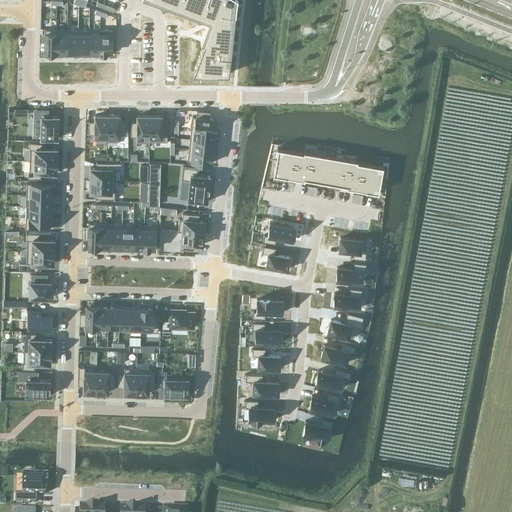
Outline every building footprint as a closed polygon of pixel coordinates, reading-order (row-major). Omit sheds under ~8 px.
[(161,0),(202,15),(209,30),(192,74),(228,74),(235,0),(161,0)] [(44,29),(44,52),(56,52),(56,29),(44,29)] [(56,29),(56,52),(67,52),(67,29),(56,29)] [(67,29),(67,52),(78,52),(78,29),(67,29)] [(78,29),(78,52),(81,52),(89,52),(89,33),(90,33),(90,29),(83,29),(78,29)] [(89,33),(89,52),(100,53),(100,33),(90,33),(89,33)] [(100,53),(105,53),(111,53),(112,33),(100,33),(100,53)] [(34,109),(34,116),(41,116),(40,137),(40,138),(41,138),(56,138),(56,139),(57,139),(57,138),(57,130),(57,129),(57,125),(58,125),(58,124),(57,124),(58,116),(57,116),(48,115),(48,109),(34,109)] [(89,121),(88,134),(94,134),(94,137),(106,137),(107,137),(107,115),(95,115),(95,121),(89,121)] [(106,137),(106,141),(119,141),(119,134),(125,134),(125,122),(119,122),(119,115),(107,115),(107,137),(106,137)] [(131,122),(131,134),(131,136),(137,136),(137,137),(149,137),(149,116),(137,116),(137,122),(131,122)] [(149,116),(149,137),(161,137),(161,134),(167,134),(167,122),(161,122),(161,116),(149,116)] [(192,116),(191,128),(214,130),(215,119),(192,116)] [(191,128),(189,139),(213,141),(214,130),(191,128)] [(189,139),(188,150),(212,152),(213,141),(189,139)] [(29,142),(29,149),(30,149),(30,160),(56,161),(56,155),(56,149),(41,148),(42,142),(29,142)] [(273,173),(272,175),(273,175),(274,174),(275,175),(282,176),(284,176),(284,177),(285,177),(285,176),(303,180),(304,180),(304,179),(304,178),(317,180),(324,182),(327,182),(334,183),(347,186),(346,187),(347,188),(347,187),(366,191),(367,191),(377,193),(378,193),(378,192),(380,183),(380,182),(380,179),(381,179),(381,178),(381,176),(382,169),(382,167),(383,167),(383,166),(382,166),(371,164),(370,164),(357,162),(357,161),(357,160),(356,160),(348,158),(347,158),(342,158),(335,156),(331,155),(330,155),(325,155),(318,153),(314,153),(314,152),(313,152),(304,151),(303,150),(303,152),(290,150),(289,150),(278,148),(277,148),(277,149),(277,150),(276,158),(275,159),(275,160),(275,163),(274,163),(274,164),(273,173)] [(188,150),(187,161),(210,163),(211,157),(212,152),(188,150)] [(28,171),(28,178),(40,179),(41,173),(55,173),(56,167),(56,161),(30,160),(29,172),(28,171)] [(90,168),(90,180),(115,181),(116,167),(121,167),(121,163),(96,162),(96,168),(90,168)] [(150,163),(148,205),(159,205),(160,163),(150,163)] [(182,178),(181,179),(182,179),(190,180),(188,199),(187,199),(187,200),(188,200),(206,202),(205,202),(207,202),(207,201),(207,192),(208,192),(208,191),(208,186),(208,185),(209,177),(209,176),(208,176),(197,175),(198,168),(198,167),(197,167),(197,168),(184,166),(183,166),(183,167),(182,178)] [(90,180),(89,192),(95,192),(95,198),(115,199),(115,181),(90,180)] [(26,183),(26,195),(49,195),(49,194),(50,187),(55,187),(56,183),(49,183),(49,184),(26,183)] [(26,195),(26,206),(49,207),(49,205),(49,198),(55,198),(55,194),(49,194),(49,195),(26,195)] [(26,206),(25,217),(49,218),(49,217),(49,209),(55,210),(55,206),(49,205),(49,207),(26,206)] [(179,218),(178,231),(182,231),(203,233),(204,221),(198,220),(199,214),(183,213),(182,219),(179,218)] [(25,217),(25,229),(48,230),(48,221),(54,221),(54,217),(49,217),(49,218),(25,217)] [(88,223),(88,246),(99,246),(100,223),(88,223)] [(100,223),(99,246),(110,247),(111,223),(100,223)] [(111,223),(110,247),(121,247),(122,224),(111,223)] [(264,234),(262,241),(275,243),(276,237),(292,240),(292,239),(293,239),(293,238),(292,238),(293,235),(293,234),(294,227),(269,223),(267,235),(264,234)] [(122,224),(121,247),(132,248),(133,228),(133,224),(122,224)] [(143,224),(143,229),(144,229),(143,248),(155,248),(155,225),(143,224)] [(133,228),(132,248),(143,248),(144,229),(143,229),(133,228)] [(182,231),(181,243),(181,249),(195,251),(196,245),(202,245),(203,233),(182,231)] [(26,233),(26,240),(27,240),(27,251),(53,252),(54,246),(53,246),(53,240),(39,239),(39,233),(26,233)] [(338,248),(339,248),(338,250),(353,251),(352,258),(365,259),(366,252),(364,252),(365,240),(340,237),(339,244),(339,245),(339,248),(338,248)] [(263,245),(262,252),(268,253),(266,266),(287,269),(289,257),(275,254),(276,248),(263,245)] [(19,262),(19,269),(38,270),(38,264),(53,264),(53,258),(53,252),(27,251),(26,262),(19,262)] [(337,267),(335,280),(361,282),(362,270),(365,270),(366,263),(354,262),(353,268),(337,267)] [(30,281),(29,296),(52,297),(52,288),(50,288),(50,281),(47,281),(47,274),(31,274),(31,281),(30,281)] [(333,299),(333,306),(358,308),(359,296),(361,296),(362,289),(349,288),(349,294),(334,293),(334,294),(334,295),(334,298),(333,298),(333,299)] [(253,311),(252,318),(265,318),(265,312),(281,313),(282,309),(281,309),(282,300),(279,300),(279,299),(279,300),(270,299),(270,298),(259,297),(259,299),(257,298),(256,311),(253,311)] [(80,313),(79,325),(85,326),(85,330),(97,330),(97,326),(97,307),(86,306),(86,313),(80,313)] [(97,307),(97,326),(108,326),(108,307),(97,307)] [(108,307),(108,326),(119,327),(119,308),(108,307)] [(119,308),(119,327),(129,327),(130,327),(130,308),(119,308)] [(129,327),(129,331),(141,332),(141,308),(130,308),(130,327),(129,327)] [(141,308),(141,332),(158,332),(159,315),(153,315),(153,309),(147,308),(141,308)] [(27,327),(26,328),(27,328),(51,329),(52,329),(52,328),(51,328),(51,316),(40,315),(40,310),(41,310),(41,309),(40,309),(40,310),(27,309),(27,310),(27,327)] [(163,321),(163,333),(170,334),(170,327),(193,328),(194,312),(185,311),(185,309),(180,309),(170,309),(169,321),(163,321)] [(330,319),(327,332),(348,337),(351,325),(360,327),(363,317),(347,313),(344,323),(330,319)] [(252,322),(252,329),(255,329),(255,341),(280,342),(281,329),(264,329),(265,322),(252,322)] [(21,332),(21,339),(24,339),(24,351),(50,352),(50,345),(50,339),(35,339),(36,333),(21,332)] [(322,350),(321,357),(345,363),(348,351),(354,353),(355,346),(341,342),(340,348),(335,347),(324,344),(323,346),(323,350),(322,350)] [(252,348),(252,355),(258,355),(257,367),(279,368),(279,355),(265,355),(265,348),(252,348)] [(22,362),(22,369),(34,369),(35,363),(49,364),(50,358),(50,352),(24,351),(23,362),(22,362)] [(136,368),(135,393),(148,394),(148,388),(154,388),(154,371),(148,371),(148,368),(148,362),(137,362),(136,368)] [(78,366),(77,385),(83,386),(83,392),(95,392),(96,371),(85,370),(85,366),(78,366)] [(316,376),(314,382),(339,388),(342,377),(350,378),(351,371),(335,367),(333,374),(318,370),(317,371),(317,372),(316,375),(316,376)] [(118,374),(117,387),(123,387),(123,393),(135,393),(136,368),(124,368),(124,374),(118,374)] [(18,371),(17,380),(26,380),(25,394),(25,395),(26,395),(38,395),(38,397),(46,397),(46,395),(48,395),(49,395),(49,394),(49,380),(50,380),(50,379),(49,379),(49,380),(38,379),(38,371),(18,371)] [(96,371),(95,392),(107,393),(108,387),(114,387),(114,374),(108,374),(108,371),(96,371)] [(158,371),(158,389),(164,389),(164,394),(187,395),(187,392),(189,392),(189,382),(187,382),(187,379),(165,378),(166,371),(158,371)] [(246,373),(245,380),(253,381),(252,393),(278,394),(278,387),(278,383),(278,381),(262,380),(262,374),(246,373)] [(311,395),(308,408),(333,414),(336,402),(338,402),(339,395),(327,392),(326,399),(311,395)] [(245,399),(245,406),(248,407),(248,419),(250,419),(250,420),(261,420),(261,419),(273,420),(274,413),(274,412),(273,412),(274,409),(274,408),(274,407),(258,406),(258,400),(245,399)] [(304,424),(302,433),(305,433),(304,434),(305,434),(305,433),(314,436),(314,437),(324,439),(324,438),(327,439),(330,427),(331,427),(333,420),(321,417),(319,424),(305,420),(304,423),(304,424)] [(16,493),(16,501),(36,502),(36,494),(44,494),(45,488),(46,488),(46,487),(46,478),(46,477),(45,477),(43,477),(43,475),(35,475),(35,477),(22,476),(22,493),(16,493)]
